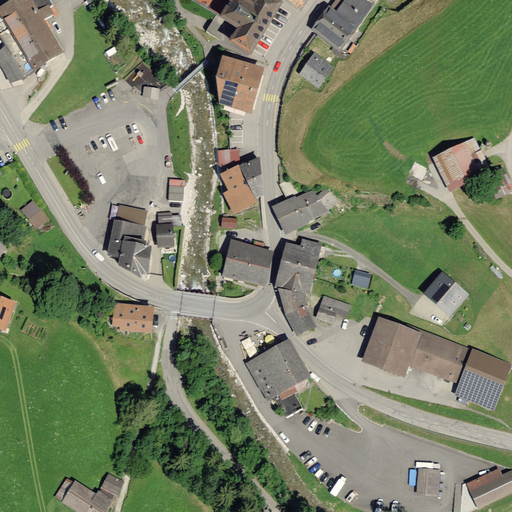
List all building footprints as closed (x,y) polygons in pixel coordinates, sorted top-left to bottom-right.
[(53,12),(45,0),(16,0),(0,10),(1,12),(0,12),(0,32),(24,73),(34,67),(61,51),(42,18),(53,12)] [(197,0),(218,14),(227,0),(197,0)] [(250,0),(230,0),(221,15),(238,26),(231,38),(251,52),(280,7),(282,3),(277,0),(255,0),(254,2),(250,0)] [(286,0),(299,9),(305,0),(286,0)] [(371,3),(366,0),(345,0),(337,14),(328,8),(314,28),(341,47),(371,3)] [(332,67),(315,54),(302,72),(319,85),(332,67)] [(264,68),(223,58),(216,81),(222,110),(251,117),(264,68)] [(136,73),(153,86),(160,77),(142,64),(136,73)] [(152,88),(138,86),(137,97),(151,99),(152,88)] [(474,139),(436,158),(450,186),(488,167),(474,139)] [(238,152),(219,152),(223,174),(238,167),(238,152)] [(262,197),(258,161),(238,167),(254,198),(262,197)] [(238,167),(223,174),(231,190),(224,193),(234,213),(256,202),(254,198),(238,167)] [(169,200),(184,201),(184,185),(169,184),(169,200)] [(296,198),(277,207),(288,229),(323,212),(313,192),(297,201),(296,198)] [(33,202),(23,210),(37,228),(47,220),(33,202)] [(222,227),(236,227),(237,217),(222,216),(222,227)] [(151,245),(140,243),(144,227),(115,219),(109,253),(120,256),(120,264),(140,276),(147,271),(151,245)] [(171,225),(158,226),(159,247),(172,246),(171,225)] [(322,243),(303,239),(301,245),(286,242),(281,260),(316,269),(322,243)] [(270,251),(233,242),(225,274),(262,284),(270,251)] [(275,287),(279,288),(310,295),(316,269),(281,260),(275,287)] [(355,269),(351,283),(367,288),(371,274),(355,269)] [(466,297),(440,278),(424,300),(450,319),(466,297)] [(279,288),(286,313),(306,306),(309,305),(306,293),(279,288)] [(15,302),(0,296),(0,327),(5,330),(15,302)] [(351,307),(324,300),(319,317),(346,325),(351,307)] [(152,308),(115,306),(114,324),(121,325),(121,328),(150,330),(152,308)] [(297,337),(317,327),(306,306),(286,313),(297,337)] [(474,353),(380,318),(363,363),(406,379),(411,367),(462,386),(474,353)] [(284,343),(248,365),(270,400),(306,378),(284,343)] [(457,397),(494,411),(511,365),(475,351),(474,353),(462,386),(457,397)] [(339,425),(311,415),(307,427),(334,437),(339,425)] [(438,472),(415,471),(414,497),(437,498),(438,472)] [(511,471),(470,490),(479,510),(511,495),(511,471)] [(109,473),(101,488),(118,498),(125,482),(109,473)] [(106,511),(113,500),(98,491),(95,495),(68,478),(56,497),(79,511),(106,511)]
